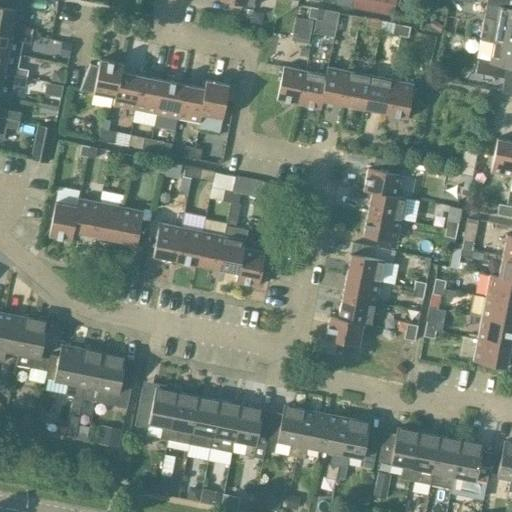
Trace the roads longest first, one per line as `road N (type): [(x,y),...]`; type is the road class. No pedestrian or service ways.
road 1 (residential): [(288,363),(325,158),(236,140),(252,55),(163,38)]
road 2 (residential): [(288,363),(259,343),(80,306),(0,240)]
road 3 (residential): [(511,405),(387,400),(288,363)]
